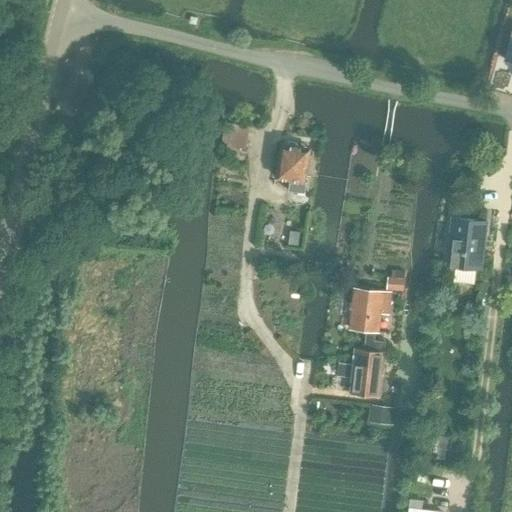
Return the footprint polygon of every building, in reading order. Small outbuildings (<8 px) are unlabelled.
[(288,192),(286,204),(308,207),(310,195),(308,195),(311,179),(304,178),(308,149),(297,147),(293,143),(287,142),(282,145),(280,144),(275,178),(288,180),(286,192),(288,192)] [(452,218),(446,265),(478,269),(484,222),(452,218)] [(299,233),(291,231),(289,243),(297,244),(299,233)] [(387,290),(403,291),(404,278),(388,277),(387,290)] [(374,340),(375,331),(378,332),(380,312),(388,313),(390,293),(354,289),(350,329),(366,330),(364,350),(354,349),(350,392),(380,395),(386,342),(374,340)] [(373,408),(371,422),(393,425),(395,411),(373,408)]
